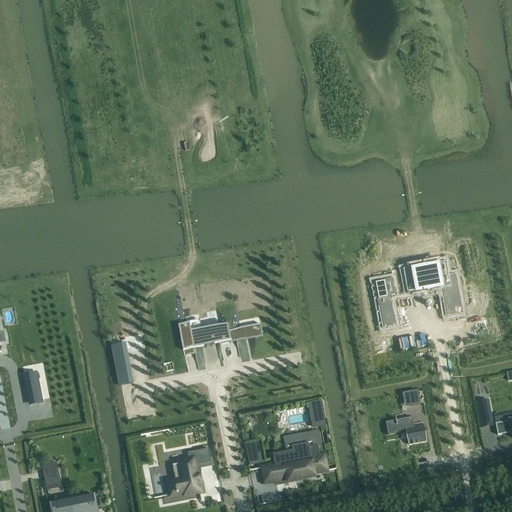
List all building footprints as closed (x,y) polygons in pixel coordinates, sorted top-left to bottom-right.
[(414,283),(406,284),(407,294),(416,292),(441,288),(447,316),(462,313),(455,275),(448,277),(446,268),(439,270),(438,264),(411,269),(412,274),(414,283)] [(392,279),(375,282),(378,299),(379,305),(383,328),(395,325),(391,303),(390,297),(395,296),(392,279)] [(189,324),(179,326),(180,334),(183,350),(230,341),(236,340),(236,341),(262,336),(262,335),(260,324),(228,330),(227,325),(190,332),(189,324)] [(126,343),(111,346),(118,386),(133,383),(126,343)] [(36,372),(24,374),(30,405),(42,403),(36,372)] [(418,390),(402,393),(405,407),(421,404),(418,390)] [(489,399),(475,402),(478,415),(491,413),(489,399)] [(321,400),(307,403),(312,428),(326,426),(321,400)] [(495,423),(497,435),(510,433),(511,440),(511,439),(511,413),(507,415),(507,419),(508,421),(495,423)] [(412,417),(386,423),(388,434),(407,430),(408,433),(410,445),(411,444),(426,442),(423,427),(423,423),(413,425),(412,417)] [(293,451),(288,452),(286,452),(273,455),(274,464),(261,467),(264,484),(273,482),(286,480),(287,483),(316,477),(315,475),(328,472),(325,454),(319,455),(319,454),(318,448),(318,446),(315,433),(286,438),(287,447),(292,446),(293,451)] [(176,464),(172,465),(174,478),(175,478),(175,481),(178,495),(183,494),(183,496),(201,493),(199,483),(201,483),(201,480),(200,475),(198,475),(197,471),(196,465),(211,462),(210,459),(209,449),(188,453),(188,456),(188,457),(189,462),(180,464),(177,464),(176,464)] [(247,450),(246,451),(249,465),(259,464),(258,460),(257,453),(256,449),(255,449),(247,450)] [(56,462),(41,465),(45,482),(60,478),(56,462)] [(71,499),(49,504),(50,511),(98,511),(95,495),(94,492),(76,496),(77,498),(71,499)]
